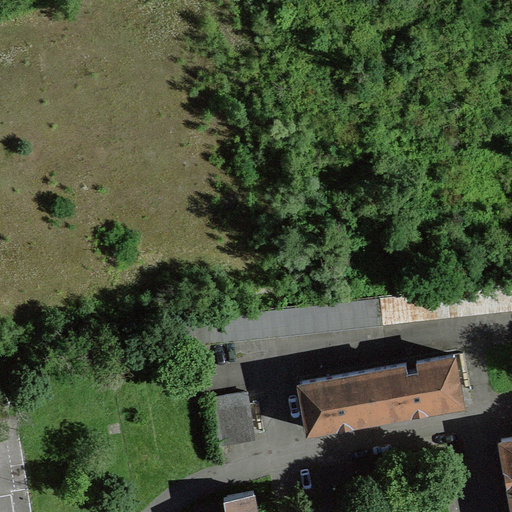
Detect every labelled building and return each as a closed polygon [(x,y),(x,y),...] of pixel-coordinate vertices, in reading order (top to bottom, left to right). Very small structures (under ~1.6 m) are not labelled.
[(511,307),(511,287),(511,280),(498,282),(501,309),(511,307)] [(498,282),(485,283),(488,310),(501,309),(498,282)] [(485,283),(472,284),(475,312),(488,310),(485,283)] [(472,284),(459,286),(462,313),(475,312),(472,284)] [(459,286),(446,287),(448,314),(462,313),(459,286)] [(446,287),(433,288),(436,316),(448,314),(446,287)] [(433,288),(419,290),(423,317),(436,316),(433,288)] [(419,290),(407,291),(410,318),(423,317),(419,290)] [(394,293),(397,320),(410,318),(407,291),(394,293)] [(394,293),(380,294),(383,321),(397,320),(394,293)] [(383,323),(380,296),(366,297),(369,325),(383,323)] [(369,325),(366,297),(353,299),(356,326),(369,325)] [(340,300),(343,327),(356,326),(353,299),(340,300)] [(327,302),(330,329),(343,327),(340,300),(327,302)] [(316,330),(330,329),(327,302),(313,303),(316,330)] [(303,331),(316,330),(313,303),(300,305),(303,331)] [(300,305),(287,306),(290,333),(303,331),(300,305)] [(274,308),(277,334),(290,333),(287,306),(274,308)] [(274,308),(260,309),(263,336),(277,334),(274,308)] [(247,310),(250,337),(263,336),(260,309),(247,310)] [(234,312),(237,339),(250,337),(247,310),(234,312)] [(224,340),(237,339),(234,312),(221,313),(224,340)] [(210,342),(224,340),(221,313),(206,315),(210,342)] [(197,344),(210,342),(206,315),(192,318),(197,344)] [(183,347),(197,344),(192,318),(178,321),(183,347)] [(406,361),(300,380),(309,427),(330,423),(329,420),(359,415),(360,418),(462,400),(453,353),(416,360),(418,367),(407,369),(406,361)] [(247,390),(212,397),(220,443),(254,437),(247,390)] [(511,435),(501,438),(505,459),(508,458),(511,480),(511,488),(511,489),(511,495),(511,435)] [(256,511),(254,489),(227,494),(228,498),(195,505),(195,511),(256,511)]
